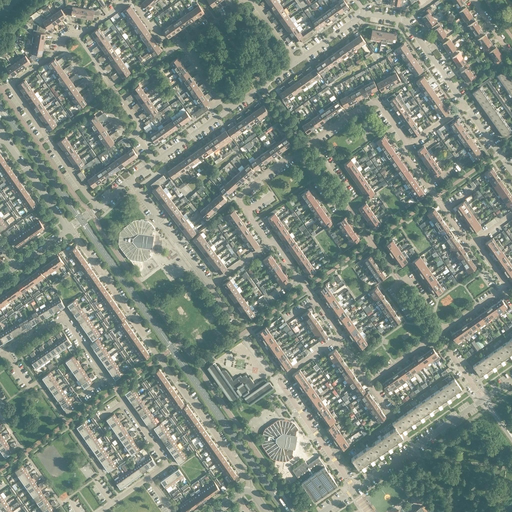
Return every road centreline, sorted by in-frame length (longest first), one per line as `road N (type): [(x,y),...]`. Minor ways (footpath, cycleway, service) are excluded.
road 1 (residential): [(148,478),(168,464),(64,315),(4,351)]
road 2 (residential): [(98,208),(10,85),(64,47)]
road 3 (residential): [(268,243),(209,284),(131,179)]
road 4 (residential): [(355,489),(281,378),(336,339)]
road 5 (residential): [(355,489),(483,399)]
road 6 (residential): [(297,149),(335,202),(345,203),(348,193),(311,139)]
road 7 (residential): [(445,330),(405,277),(394,285),(432,339)]
road 8 (residential): [(336,339),(369,383),(432,339)]
road 9 (residential): [(311,139),(377,100),(409,144)]
road 10 (residential): [(297,149),(238,197),(268,243)]
road 11 (residential): [(144,334),(68,228)]
road 12 (residential): [(445,330),(504,289),(474,241)]
road 13 (residential): [(247,490),(178,383)]
road 14 (residential): [(474,241),(405,153),(409,144)]
road 15 (residential): [(268,243),(309,287),(336,339)]
